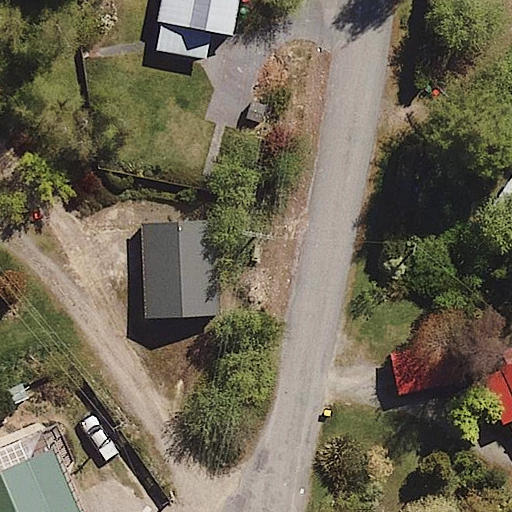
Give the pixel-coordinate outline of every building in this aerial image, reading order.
[(158,0),(152,47),(199,53),(202,33),(238,38),(242,0),(158,0)] [(214,220),(138,223),(141,311),(217,309),(214,220)] [(490,434),(511,423),(511,328),(453,358),(490,434)] [(428,398),(424,332),(389,334),(392,400),(428,398)] [(80,511),(56,454),(0,477),(0,511),(80,511)]
